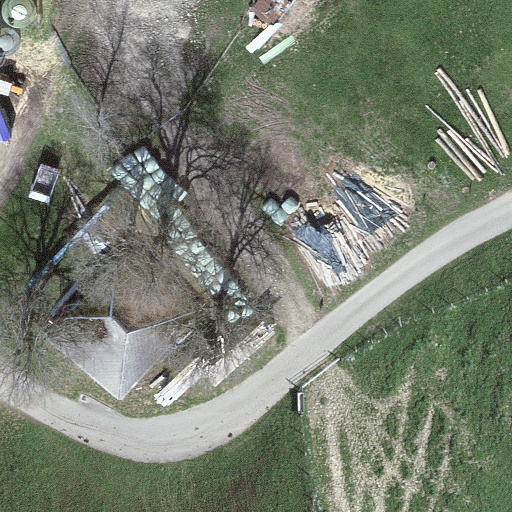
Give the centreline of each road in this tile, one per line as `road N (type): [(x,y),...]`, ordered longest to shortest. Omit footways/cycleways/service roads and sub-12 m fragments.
road 1 (unclassified): [(0,381),(100,429),(146,439),(183,434),(228,413),(430,254),(511,209)]
road 2 (track): [(101,0),(0,165)]
